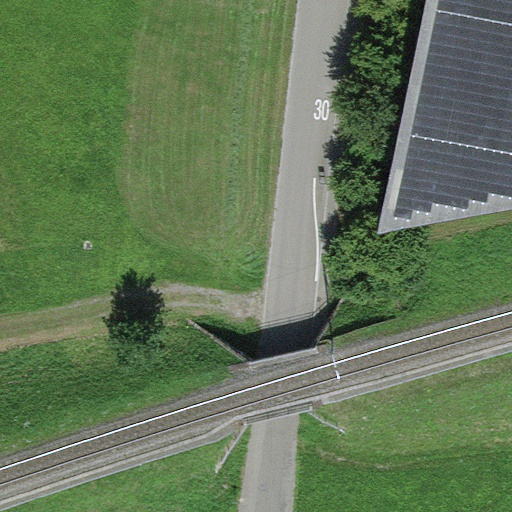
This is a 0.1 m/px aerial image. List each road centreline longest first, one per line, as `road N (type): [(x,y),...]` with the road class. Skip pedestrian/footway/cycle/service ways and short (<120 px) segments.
road 1 (unclassified): [(325,0),(263,511)]
road 2 (track): [(289,330),(231,304),(173,298),(0,330)]
road 3 (unknown): [(477,313),(289,330)]
